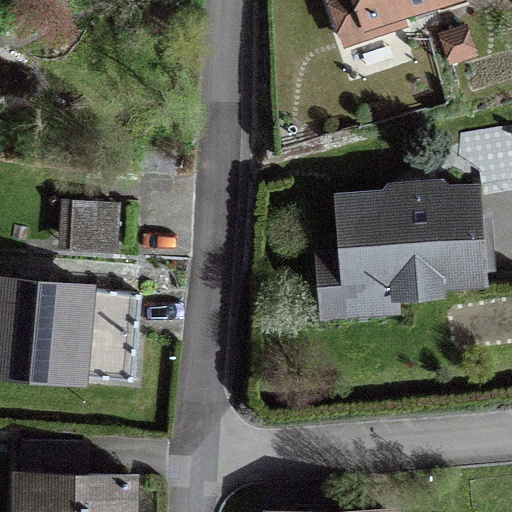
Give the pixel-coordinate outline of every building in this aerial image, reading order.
[(402,22),(398,9),(425,0),(330,0),(345,41),(402,22)] [(479,170),(482,190),(511,185),(511,125),(460,134),(458,157),(479,170)] [(438,289),(437,277),(479,274),(473,189),(419,193),(412,185),(403,183),(394,187),(389,195),(342,199),(349,284),(397,280),(397,292),(438,289)] [(132,206),(66,205),(65,262),(131,263),(132,206)] [(0,279),(0,365),(132,378),(140,292),(0,279)] [(122,511),(123,473),(82,473),(83,439),(21,438),(18,511),(122,511)]
